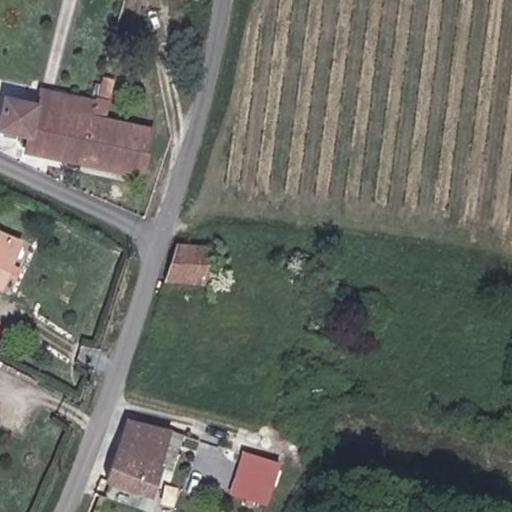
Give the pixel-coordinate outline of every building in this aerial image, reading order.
[(27,155),(146,176),(155,126),(110,118),(117,80),(102,77),(98,101),(39,91),(36,109),(5,103),(0,133),(30,139),(27,155)] [(0,285),(21,243),(0,233),(0,285)] [(211,282),(211,270),(211,255),(181,250),(170,283),(211,282)] [(361,328),(362,306),(339,306),(339,328),(361,328)] [(104,481),(139,492),(151,496),(170,434),(123,419),(104,481)] [(267,505),(282,460),(243,447),(228,492),(267,505)]
